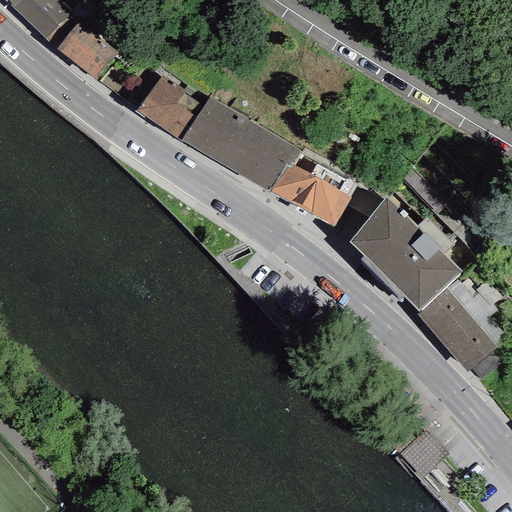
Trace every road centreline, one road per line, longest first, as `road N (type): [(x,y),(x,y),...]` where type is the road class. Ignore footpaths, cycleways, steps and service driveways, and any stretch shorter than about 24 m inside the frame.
road 1 (secondary): [(511,464),(371,316),(102,119),(0,28)]
road 2 (unclassified): [(511,141),(294,0)]
